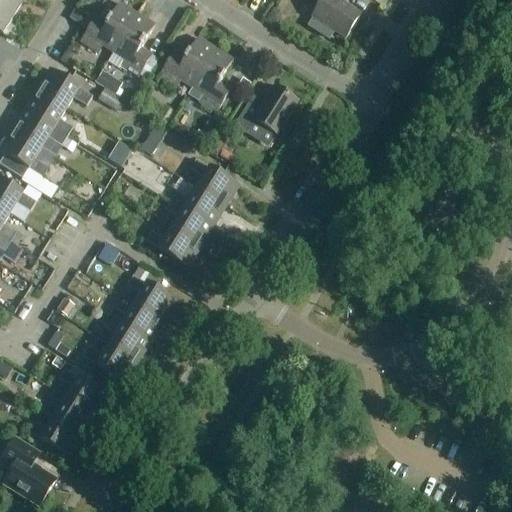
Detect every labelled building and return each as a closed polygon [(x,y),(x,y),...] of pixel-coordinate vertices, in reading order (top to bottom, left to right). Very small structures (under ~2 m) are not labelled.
[(0,0),(0,4),(16,14),(25,0),(0,0)] [(308,0),(311,2),(321,8),(313,20),(322,25),(317,33),(329,41),(334,33),(346,40),(360,18),(344,7),(339,4),(341,0),(308,0)] [(0,35),(2,36),(16,14),(0,4),(0,35)] [(113,55),(137,17),(119,6),(105,28),(94,21),(94,22),(87,32),(80,43),(99,55),(103,48),(113,55)] [(75,11),(69,21),(87,32),(94,22),(75,11)] [(137,17),(113,55),(124,62),(120,68),(138,80),(152,58),(141,51),(155,28),(137,17)] [(192,90),(216,52),(198,41),(184,63),(173,56),(159,78),(177,90),(181,83),(192,90)] [(216,52),(192,90),(188,97),(198,103),(217,115),(230,93),(219,86),(233,63),(216,52)] [(37,93),(67,111),(73,101),(86,109),(92,99),(50,72),(37,93)] [(109,93),(113,86),(100,79),(96,85),(109,93)] [(242,81),(237,90),(245,96),(250,86),(242,81)] [(276,137),(297,104),(275,89),(261,111),(249,103),(234,128),(246,136),(254,123),(276,137)] [(119,116),(126,104),(105,91),(98,103),(119,116)] [(60,122),(67,111),(37,93),(24,113),(67,140),(73,130),(60,122)] [(10,118),(21,101),(12,94),(0,111),(10,118)] [(167,127),(174,114),(164,108),(157,121),(167,127)] [(61,149),(67,140),(24,113),(12,133),(41,151),(48,141),(61,149)] [(154,128),(141,150),(152,157),(165,135),(154,128)] [(48,170),(35,162),(41,151),(12,133),(0,151),(0,153),(6,157),(0,166),(23,181),(29,172),(42,180),(48,170)] [(192,142),(208,152),(213,144),(197,134),(192,142)] [(67,140),(61,149),(71,155),(77,146),(67,140)] [(218,157),(226,144),(219,140),(212,153),(218,157)] [(240,161),(223,151),(219,158),(236,168),(240,161)] [(197,191),(226,210),(239,189),(196,162),(190,172),(203,180),(197,191)] [(59,190),(42,180),(29,172),(23,181),(21,184),(51,203),(59,190)] [(0,210),(10,217),(17,206),(30,214),(36,205),(22,196),(0,182),(0,210)] [(27,188),(22,196),(36,205),(41,197),(27,188)] [(129,188),(123,197),(135,205),(141,195),(129,188)] [(214,230),(226,210),(197,191),(190,202),(177,194),(171,203),(214,230)] [(201,250),(214,230),(171,203),(165,212),(178,220),(172,231),(201,250)] [(3,228),(10,217),(0,210),(0,238),(11,245),(17,249),(22,239),(3,228)] [(188,270),(201,250),(172,231),(165,242),(152,234),(146,243),(188,270)] [(0,238),(0,251),(5,254),(11,245),(0,238)] [(120,253),(107,245),(99,256),(112,265),(120,253)] [(140,296),(134,307),(163,325),(176,305),(155,291),(161,281),(139,268),(127,288),(140,296)] [(67,319),(74,307),(63,301),(56,313),(67,319)] [(163,325),(134,307),(127,317),(102,302),(97,311),(108,318),(151,345),(163,325)] [(52,333),(55,320),(38,315),(34,329),(52,333)] [(138,365),(151,345),(108,318),(102,328),(115,336),(109,347),(138,365)] [(126,386),(138,365),(109,347),(102,357),(89,349),(83,359),(126,386)] [(56,358),(51,367),(60,372),(65,364),(56,358)] [(96,368),(85,361),(80,369),(91,376),(96,368)] [(0,363),(0,377),(5,381),(12,371),(0,363)] [(87,384),(91,377),(73,366),(69,373),(87,384)] [(66,400),(95,419),(108,399),(65,372),(59,381),(72,390),(66,400)] [(83,439),(95,419),(66,400),(59,411),(46,403),(40,413),(52,420),(53,420),(83,439)] [(70,459),(83,439),(53,420),(52,420),(53,421),(46,431),(33,423),(27,433),(33,436),(53,448),(70,459)] [(33,436),(28,444),(48,457),(53,448),(33,436)] [(39,509),(56,482),(32,467),(39,456),(14,441),(1,462),(13,470),(3,486),(39,509)]
